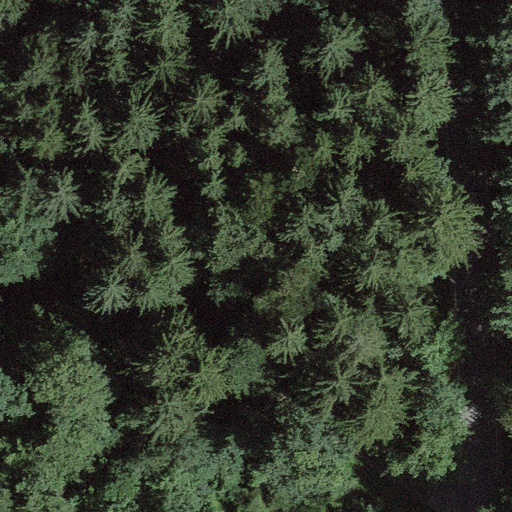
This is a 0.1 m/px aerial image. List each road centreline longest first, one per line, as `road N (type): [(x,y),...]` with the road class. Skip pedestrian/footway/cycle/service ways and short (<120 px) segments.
road 1 (track): [(0,335),(127,329),(170,337),(409,464),(470,511)]
road 2 (unclassified): [(474,0),(486,511)]
